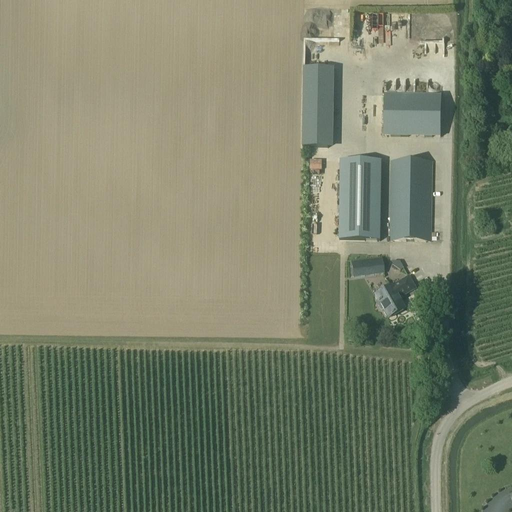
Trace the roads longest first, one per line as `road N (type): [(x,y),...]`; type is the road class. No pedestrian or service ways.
road 1 (unknown): [(459,408),(445,352),(449,148)]
road 2 (unknown): [(449,148),(450,76),(437,61),(380,71),(370,134),(381,145)]
road 3 (unclassified): [(436,511),(447,423),(474,398),(511,381)]
